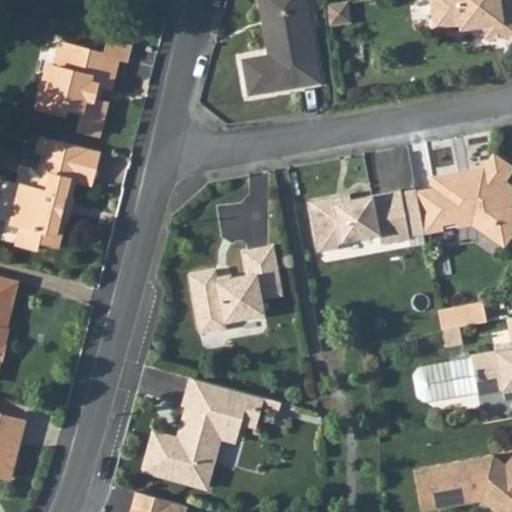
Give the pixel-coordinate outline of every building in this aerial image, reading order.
[(260,0),(272,51),(244,56),(251,90),(320,78),(305,0),(260,0)] [(326,3),(328,23),(347,20),(346,0),(326,3)] [(429,0),(433,27),(457,24),(458,31),(478,29),(480,44),(511,40),(511,8),(502,0),(429,0)] [(108,38),(103,54),(119,59),(129,62),(134,46),(108,38)] [(119,59),(103,54),(63,44),(52,84),(45,82),(35,110),(64,118),(67,108),(81,112),(76,130),(98,136),(108,102),(96,100),(99,84),(111,87),(119,59)] [(92,186),(101,153),(41,138),(37,153),(48,155),(48,154),(80,164),(74,182),(92,186)] [(80,164),(48,154),(48,155),(38,189),(21,183),(10,221),(21,224),(15,244),(38,250),(40,241),(58,246),(65,220),(59,218),(66,195),(70,197),(74,182),(80,164)] [(416,191),(424,231),(472,223),(490,235),(492,232),(506,242),(511,232),(511,208),(508,206),(511,200),(511,187),(503,181),(511,168),(511,167),(493,155),(485,167),(433,177),(435,188),(416,191)] [(400,191),(409,236),(424,233),(424,231),(416,191),(416,188),(400,191)] [(380,243),(409,237),(409,236),(400,191),(400,189),(334,202),(333,196),(309,200),(318,250),(336,247),(340,241),(378,234),(380,243)] [(283,295),(274,244),(243,250),(247,275),(218,280),(216,269),(190,274),(200,333),(227,328),(226,321),(265,314),(262,298),(283,295)] [(0,347),(1,348),(6,328),(4,328),(16,283),(0,278),(0,347)] [(438,310),(442,329),(486,321),(483,301),(438,310)] [(511,331),(510,332),(511,342),(494,345),(495,350),(471,355),(471,357),(418,367),(413,374),(417,396),(425,401),(478,391),(478,394),(502,389),(504,399),(511,397),(511,331)] [(281,402),(191,377),(183,405),(187,406),(191,407),(182,439),(178,438),(154,431),(143,470),(201,485),(210,451),(216,453),(220,436),(238,435),(242,421),(247,403),(261,407),(279,412),(281,402)] [(261,407),(247,403),(242,421),(257,425),(261,407)] [(191,407),(187,406),(178,438),(182,439),(191,407)] [(0,475),(12,479),(20,451),(0,444),(0,475)] [(216,453),(210,451),(201,485),(207,487),(216,453)] [(511,511),(511,455),(502,467),(494,460),(497,457),(493,454),(414,469),(421,510),(481,500),(495,511),(511,511)] [(185,511),(188,505),(135,491),(129,511),(185,511)]
